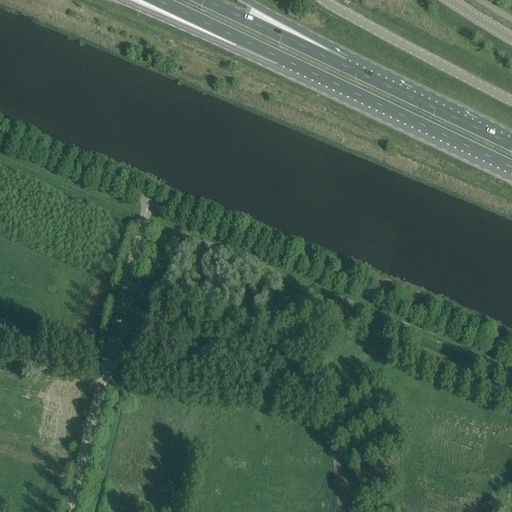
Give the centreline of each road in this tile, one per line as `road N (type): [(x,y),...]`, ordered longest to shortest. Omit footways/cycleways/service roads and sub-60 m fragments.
road 1 (unclassified): [(65,511),(150,200)]
road 2 (trunk): [(281,59),(511,167)]
road 3 (unclassified): [(322,0),(511,101)]
road 4 (trunk): [(511,145),(345,66)]
road 5 (trunk): [(117,0),(281,59)]
road 6 (trunk): [(345,66),(201,0)]
road 7 (trunk): [(154,0),(281,59)]
road 8 (trunk): [(345,66),(243,0)]
